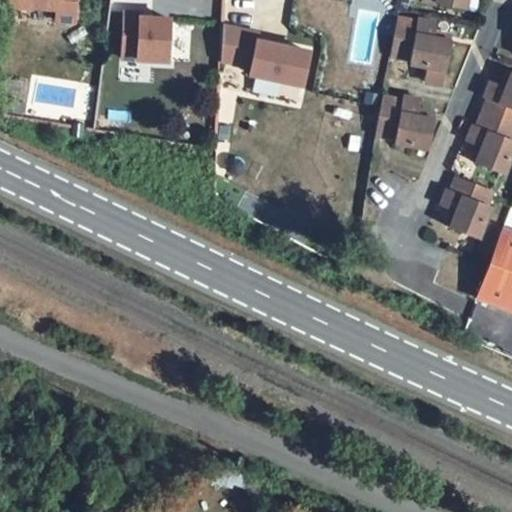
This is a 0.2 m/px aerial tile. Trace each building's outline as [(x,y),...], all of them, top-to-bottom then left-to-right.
[(0,0),(0,9),(53,15),(72,16),(73,0),(0,0)] [(424,0),(465,9),(466,0),(424,0)] [(131,9),(121,10),(117,58),(153,61),(153,66),(174,69),(176,18),(131,15),(131,9)] [(418,22),(398,18),(391,54),(411,58),(410,62),(428,65),(425,80),(443,84),(451,41),(434,37),(437,23),(418,19),(418,22)] [(511,74),(507,87),(491,81),(485,98),(488,99),(477,125),(473,124),(467,141),(483,147),(477,163),(504,173),(511,152),(511,74)] [(295,103),(299,89),(278,83),(274,97),(295,103)] [(403,100),(383,96),(376,134),(395,138),(395,142),(426,148),(430,118),(419,116),(421,99),(403,96),(403,100)] [(267,97),(240,97),(240,135),(298,138),(298,110),(266,109),(267,97)] [(493,191),(458,176),(452,190),(448,188),(441,205),(457,212),(451,227),(479,239),(492,206),(488,204),(493,191)] [(511,231),(503,229),(477,298),(511,310),(511,231)]
